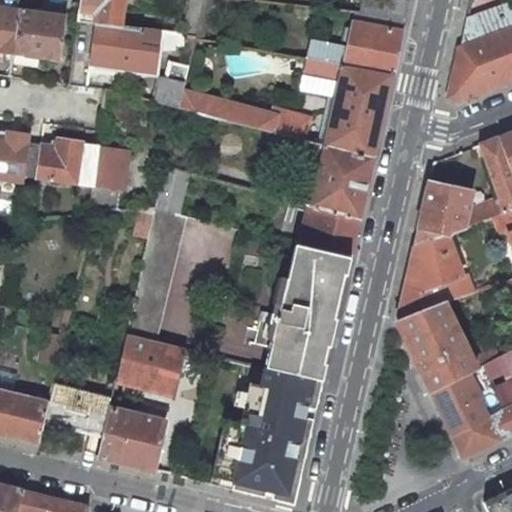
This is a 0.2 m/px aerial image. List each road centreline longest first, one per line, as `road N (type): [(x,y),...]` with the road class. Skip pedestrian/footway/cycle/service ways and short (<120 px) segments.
road 1 (unclassified): [(414,123),(326,511)]
road 2 (residential): [(0,456),(228,511)]
road 3 (unclassified): [(440,0),(414,123)]
